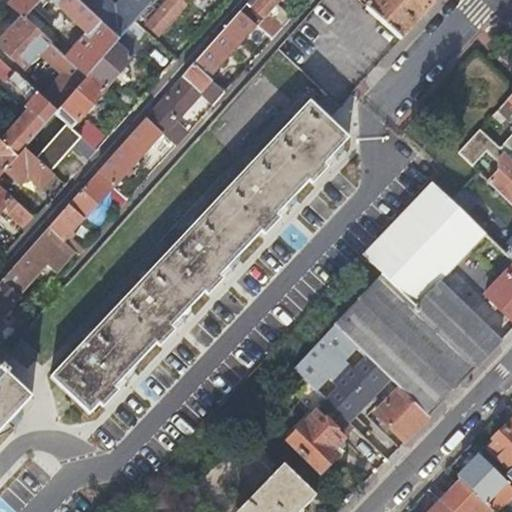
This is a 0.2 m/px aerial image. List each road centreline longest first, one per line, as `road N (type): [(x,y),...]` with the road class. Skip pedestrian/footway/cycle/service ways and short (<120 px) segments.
road 1 (residential): [(483,0),(365,113),(366,193),(151,463),(71,481),(42,511)]
road 2 (residential): [(511,365),(369,511)]
